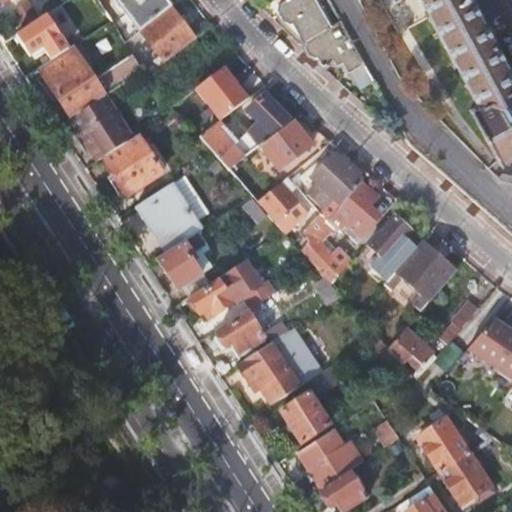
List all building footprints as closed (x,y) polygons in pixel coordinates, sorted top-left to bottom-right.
[(170,9),(162,0),(113,0),(140,34),(142,32),(170,9)] [(375,81),(341,21),(332,26),(318,0),(287,0),(281,4),(314,59),(323,67),(334,61),(337,67),(344,63),(350,75),(337,81),(351,94),(375,81)] [(419,0),(447,57),(479,108),(471,113),(498,166),(511,158),(511,73),(472,0),(419,0)] [(195,41),(170,9),(142,32),(167,64),(195,41)] [(43,48),(52,61),(69,50),(47,17),(18,36),(31,56),(43,48)] [(52,61),(39,70),(72,120),(104,99),(145,73),(134,56),(95,82),(73,48),(69,50),(52,61)] [(220,73),(190,96),(215,127),(219,124),(244,105),(220,73)] [(104,99),(72,120),(94,154),(107,145),(112,154),(133,140),(118,118),(105,126),(100,117),(111,110),(104,99)] [(243,141),(253,154),(291,124),(265,99),(251,114),(263,126),(243,141)] [(215,127),(200,139),(216,157),(230,172),(240,164),(245,160),(235,148),(218,131),(222,128),(219,124),(215,127)] [(295,125),(272,142),(263,149),(281,173),(312,150),(295,125)] [(112,154),(103,160),(128,197),(163,174),(139,136),(133,140),(112,154)] [(235,148),(245,160),(253,154),(243,141),(235,148)] [(94,154),(99,162),(103,160),(112,154),(107,145),(94,154)] [(323,211),(320,215),(328,224),(335,216),(362,184),(351,175),(347,178),(330,161),(313,179),(320,186),(309,197),(323,211)] [(240,164),(230,172),(244,187),(253,179),(240,164)] [(496,176),(498,178),(511,181),(511,172),(501,170),(496,176)] [(212,214),(187,176),(173,185),(198,223),(212,214)] [(375,196),(362,184),(335,216),(344,224),(351,216),(362,227),(356,234),(364,241),(382,219),(371,209),(375,196)] [(173,185),(139,207),(169,253),(200,233),(203,231),(198,223),(173,185)] [(269,216),(277,225),(300,205),(282,185),(259,205),(269,216)] [(248,231),(269,216),(259,205),(254,199),(233,212),(248,231)] [(320,215),(294,244),(316,269),(326,280),(332,286),(338,279),(346,270),(332,257),(315,240),(322,232),(328,224),(320,215)] [(335,216),(328,224),(340,234),(347,226),(344,224),(335,216)] [(351,216),(344,224),(347,226),(356,234),(362,227),(351,216)] [(369,278),(382,290),(386,286),(406,263),(395,253),(411,234),(394,219),(365,253),(380,266),(369,278)] [(340,234),(328,224),(322,232),(337,244),(344,237),(340,234)] [(347,226),(340,234),(344,237),(345,235),(358,246),(364,241),(356,234),(347,226)] [(208,247),(200,233),(169,253),(157,260),(178,292),(213,269),(202,251),(208,247)] [(406,263),(386,286),(397,296),(400,293),(421,313),(457,273),(424,243),(406,263)] [(332,257),(346,270),(351,264),(336,253),(332,257)] [(259,289),(243,265),(189,300),(191,302),(190,306),(194,312),(199,313),(200,315),(206,311),(212,319),(242,300),(249,312),(264,302),(272,297),(265,285),(259,289)] [(338,279),(332,286),(343,299),(351,290),(338,279)] [(332,286),(326,280),(315,286),(330,308),(343,299),(332,286)] [(264,302),(249,312),(217,333),(227,349),(234,345),(239,353),(265,337),(254,320),(269,310),(264,302)] [(443,343),(448,347),(452,343),(479,311),(469,302),(452,323),(454,325),(443,338),(443,343)] [(511,333),(494,322),(468,352),(511,385),(511,333)] [(274,343),(291,332),(284,323),(268,334),(274,343)] [(300,326),(291,332),(274,343),(238,366),(249,382),(256,378),(273,406),(300,389),(314,380),(329,370),(300,326)] [(407,330),(389,350),(403,367),(408,361),(417,371),(412,377),(413,378),(418,381),(435,362),(437,360),(433,355),(434,354),(407,330)] [(389,350),(378,338),(370,344),(403,384),(413,378),(412,377),(403,367),(389,350)] [(437,360),(435,362),(448,374),(465,355),(452,343),(448,347),(437,360)] [(340,377),(334,367),(329,370),(314,380),(323,395),(339,385),(335,380),(340,377)] [(310,394),(282,412),(303,445),(332,426),(310,394)] [(263,412),(251,420),(255,427),(266,419),(263,412)] [(439,473),(469,453),(447,420),(417,440),(439,473)] [(399,439),(388,421),(375,430),(386,448),(399,439)] [(345,445),(335,429),(299,452),(322,489),(365,462),(351,441),(345,445)] [(491,486),(469,453),(439,473),(461,506),(491,486)] [(355,472),(322,493),(331,508),(340,502),(346,511),(370,495),(355,472)] [(446,511),(430,486),(400,505),(404,511),(446,511)]
